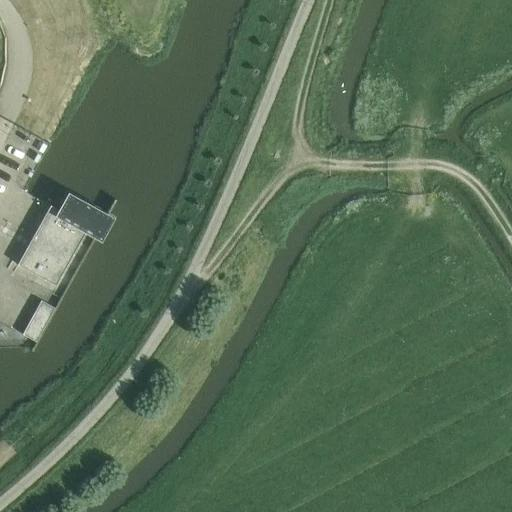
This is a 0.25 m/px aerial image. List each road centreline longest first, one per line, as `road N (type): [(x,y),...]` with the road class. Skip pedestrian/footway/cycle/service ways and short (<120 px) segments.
road 1 (unclassified): [(180,302),(311,0)]
road 2 (unclassified): [(0,506),(104,405),(180,302)]
road 3 (track): [(511,244),(481,191),(441,169),(308,160)]
road 4 (unclassified): [(308,160),(180,302)]
road 5 (unclassified): [(308,160),(298,130),(326,0)]
